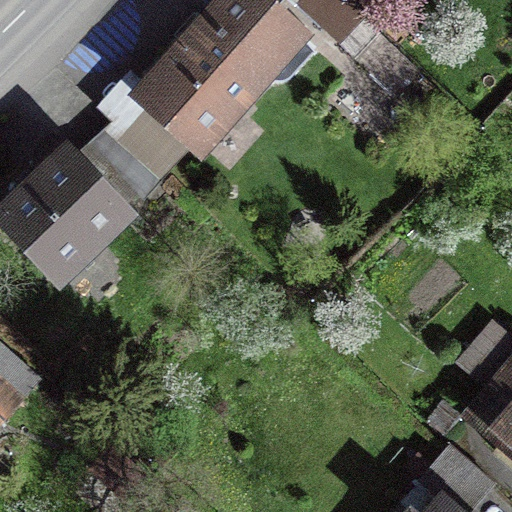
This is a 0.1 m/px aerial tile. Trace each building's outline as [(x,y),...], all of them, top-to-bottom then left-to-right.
[(222,0),(144,84),(139,90),(197,145),(298,37),(258,0),(222,0)] [(282,0),(293,10),(301,0),(282,0)] [(395,101),(423,70),(343,0),(301,0),(293,10),(395,101)] [(109,123),(87,148),(139,196),(145,202),(197,145),(139,90),(144,84),(131,72),(95,111),(109,123)] [(65,275),(122,214),(126,210),(139,196),(87,148),(77,158),(66,148),(2,217),(65,275)] [(0,342),(0,429),(43,380),(0,342)] [(511,361),(470,412),(504,440),(494,452),(511,467),(511,361)] [(97,382),(83,367),(61,387),(75,402),(97,382)] [(409,511),(475,511),(498,486),(450,443),(418,480),(440,499),(429,511),(413,511),(411,510),(409,511)] [(110,452),(91,473),(123,501),(142,480),(110,452)]
